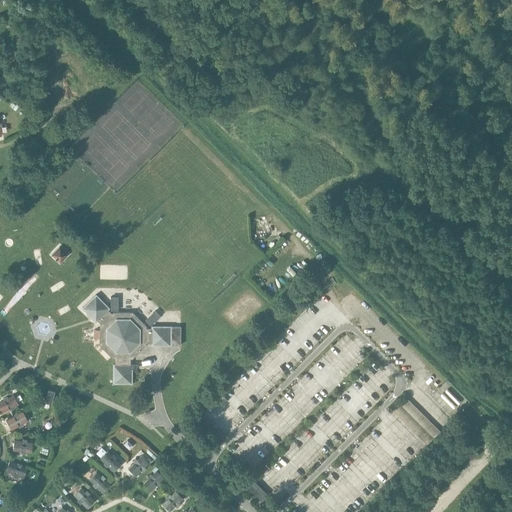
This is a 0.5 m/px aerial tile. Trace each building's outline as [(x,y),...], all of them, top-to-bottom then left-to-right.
[(274,233),(276,224),(267,222),(265,230),(274,233)] [(53,258),(61,262),(65,255),(57,251),(53,258)] [(299,362),(335,326),(338,330),(349,319),(322,292),(275,339),(299,362)] [(96,322),(97,321),(101,325),(100,326),(100,345),(113,359),(115,359),(115,365),(113,365),(113,384),(132,384),(132,365),(130,365),(130,359),(132,359),(146,346),(146,344),(152,344),(152,346),(180,346),(181,327),(152,327),(152,329),(146,329),(146,327),(132,313),(113,313),(112,314),(108,310),(109,309),(96,295),(82,309),(96,322)] [(155,311),(145,321),(150,326),(161,316),(155,311)] [(44,321),(39,328),(48,335),(53,328),(44,321)] [(98,329),(84,329),(84,339),(98,339),(98,329)] [(283,377),(272,367),(267,373),(277,383),(283,377)] [(420,383),(425,376),(419,372),(414,380),(420,383)] [(354,384),(338,400),(361,422),(377,406),(354,384)] [(229,386),(222,394),(246,416),(253,408),(229,386)] [(0,403),(0,410),(2,414),(9,410),(10,412),(14,409),(13,408),(19,405),(13,396),(8,399),(7,397),(3,399),(4,401),(0,403)] [(212,445),(224,435),(202,411),(190,422),(212,445)] [(6,421),(11,430),(18,426),(19,428),(23,426),(22,424),(28,421),(23,412),(17,415),(16,414),(12,416),(13,417),(6,421)] [(308,430),(331,452),(340,443),(317,421),(308,430)] [(402,461),(407,456),(381,427),(375,433),(379,437),(380,437),(402,461)] [(13,451),(21,452),(21,454),(25,454),(25,452),(31,453),(33,443),(27,442),(27,440),(23,440),(22,441),(14,440),(13,451)] [(105,464),(103,465),(106,468),(108,467),(114,472),(121,465),(115,459),(116,458),(113,455),(112,456),(107,452),(100,459),(105,464)] [(137,461),(136,459),(133,462),(134,464),(128,470),(136,477),(142,471),(143,472),(146,469),(145,468),(149,463),(142,456),(137,461)] [(13,475),(13,477),(17,478),(18,476),(23,479),(27,469),(21,467),(22,465),(18,463),(17,465),(9,462),(6,472),(13,475)] [(152,475),(151,474),(148,477),(149,479),(143,484),(151,492),(156,486),(158,487),(161,484),(159,483),(164,478),(156,471),(152,475)] [(102,476),(101,477),(96,473),(89,480),(94,484),(92,486),(96,489),(97,488),(103,493),(110,486),(104,480),(105,479),(102,476)] [(318,488),(341,511),(350,511),(352,510),(325,482),(318,488)] [(74,495),(78,500),(77,501),(80,504),(81,503),(87,509),(94,501),(89,496),(90,494),(87,491),(85,492),(81,488),(74,495)] [(162,505),(169,511),(175,507),(177,508),(180,505),(178,503),(183,499),(175,492),(171,496),(170,495),(167,498),(168,499),(162,505)]
